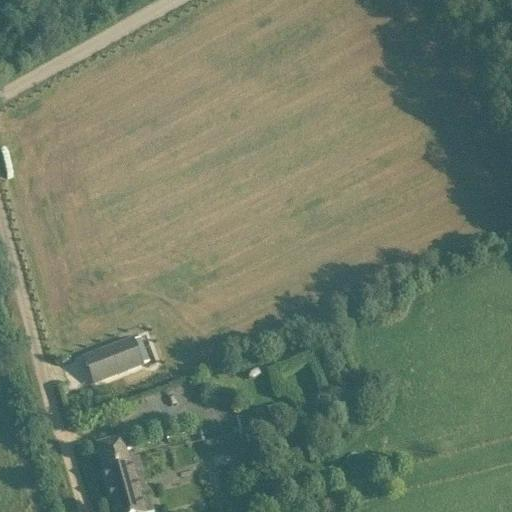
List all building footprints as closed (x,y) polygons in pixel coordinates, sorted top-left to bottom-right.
[(94,385),(112,378),(143,368),(133,342),(84,361),(94,385)] [(320,369),(325,383),(333,380),(328,366),(320,369)] [(63,397),(69,395),(66,387),(61,389),(63,397)] [(264,430),(259,412),(236,418),(242,437),(264,430)] [(153,511),(138,460),(129,462),(122,439),(96,446),(103,470),(101,470),(112,511),(153,511)]
